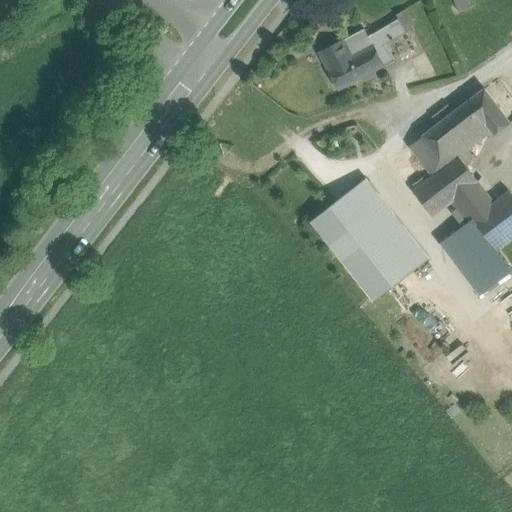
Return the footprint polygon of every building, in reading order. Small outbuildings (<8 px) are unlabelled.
[(470,0),(452,0),(458,11),(473,5),(470,0)] [(399,21),(379,31),(386,44),(406,33),(399,21)] [(364,29),(343,40),(353,57),(373,46),(375,50),(386,44),(379,31),(369,37),(364,29)] [(343,40),(320,53),(329,70),(353,57),(343,40)] [(386,44),(375,50),(384,65),(395,59),(386,44)] [(353,57),(329,70),(340,89),(384,65),(375,50),(373,46),(353,57)] [(485,89),(461,107),(484,138),(492,132),(494,135),(511,123),(485,89)] [(448,105),(433,117),(438,124),(454,112),(448,105)] [(438,124),(423,136),(446,167),(458,158),(464,168),(478,157),(471,148),(484,138),(461,107),(454,112),(438,124)] [(446,167),(423,136),(410,146),(433,177),(446,167)] [(433,177),(415,191),(434,216),(450,203),(466,222),(442,241),(481,291),(511,267),(497,250),(511,238),(511,197),(507,190),(491,203),(464,168),(458,158),(446,167),(433,177)] [(427,259),(365,180),(312,221),(374,300),(427,259)]
